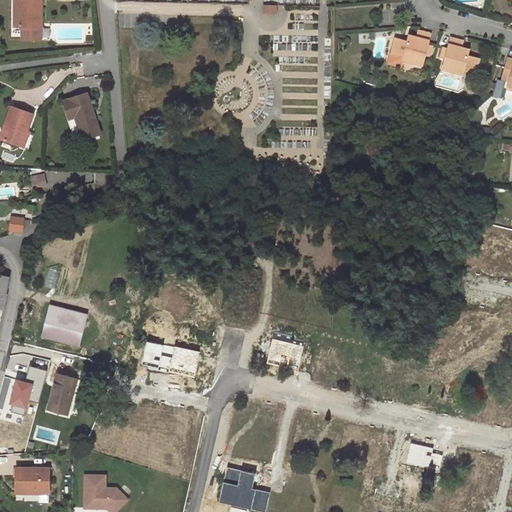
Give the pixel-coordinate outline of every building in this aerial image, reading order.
[(41,0),(19,0),(20,5),(14,5),(14,26),(21,26),(21,39),(41,39),(41,0)] [(406,40),(397,38),(393,52),(402,55),(401,59),(422,64),(425,54),(427,43),(430,32),(417,29),(415,36),(408,34),(406,40)] [(463,39),(450,36),(447,47),(444,58),(442,68),(462,73),(463,69),(472,71),(475,72),(479,57),(476,57),(467,54),(469,48),(461,46),(463,39)] [(397,38),(394,37),(390,52),(389,56),(389,57),(391,61),(392,62),(395,63),(398,62),(401,61),(401,59),(402,55),(393,52),(397,38)] [(511,58),(507,57),(502,75),(509,77),(508,81),(506,85),(511,86),(511,58)] [(75,117),(83,139),(100,133),(87,92),(63,101),(69,119),(75,117)] [(0,137),(19,145),(25,130),(28,131),(33,115),(11,106),(0,137)] [(30,132),(28,131),(25,130),(19,145),(24,147),(30,132)] [(9,231),(19,232),(22,230),(24,220),(24,218),(11,217),(9,231)] [(29,221),(24,220),(22,230),(19,232),(22,232),(29,223),(29,221)] [(0,275),(0,292),(5,294),(8,277),(0,275)] [(48,314),(42,336),(78,345),(84,323),(48,314)] [(20,335),(18,342),(34,346),(37,337),(24,333),(25,331),(19,330),(18,335),(20,335)] [(57,374),(46,409),(67,415),(77,379),(57,374)] [(16,467),(15,487),(38,488),(38,492),(49,492),(49,467),(16,467)] [(116,511),(129,500),(118,489),(106,489),(106,476),(86,476),(85,509),(109,509),(111,511),(116,511)]
